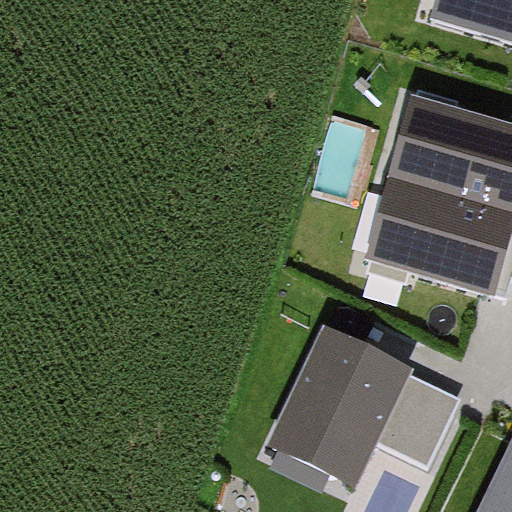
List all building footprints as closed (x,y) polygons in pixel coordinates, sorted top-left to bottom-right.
[(511,0),(439,0),(433,22),(511,44),(511,0)] [(394,185),(511,217),(511,136),(415,109),(394,185)] [(511,217),(394,185),(371,266),(481,297),(487,276),(511,283),(511,217)] [(411,377),(327,338),(271,458),(355,497),(378,449),(430,474),(456,420),(403,395),(411,377)] [(511,511),(511,466),(489,511),(511,511)]
